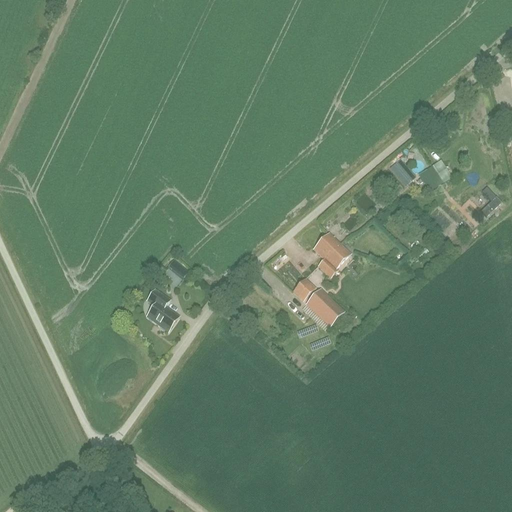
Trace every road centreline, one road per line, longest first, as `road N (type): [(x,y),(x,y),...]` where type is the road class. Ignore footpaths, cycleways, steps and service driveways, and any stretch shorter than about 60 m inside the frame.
road 1 (unclassified): [(0,244),(102,456),(234,282),(511,46)]
road 2 (track): [(71,0),(0,149)]
